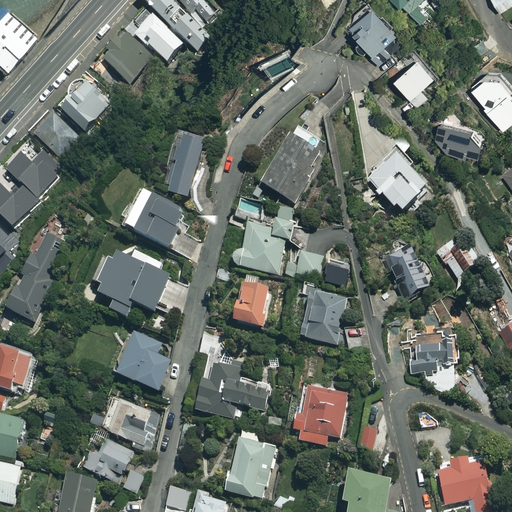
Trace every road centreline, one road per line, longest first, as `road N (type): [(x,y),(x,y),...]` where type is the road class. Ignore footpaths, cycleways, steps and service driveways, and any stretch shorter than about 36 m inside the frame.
road 1 (residential): [(153,511),(240,155),(259,126),(323,71)]
road 2 (trunk): [(0,119),(107,0)]
road 3 (residential): [(401,400),(425,396),(511,434)]
